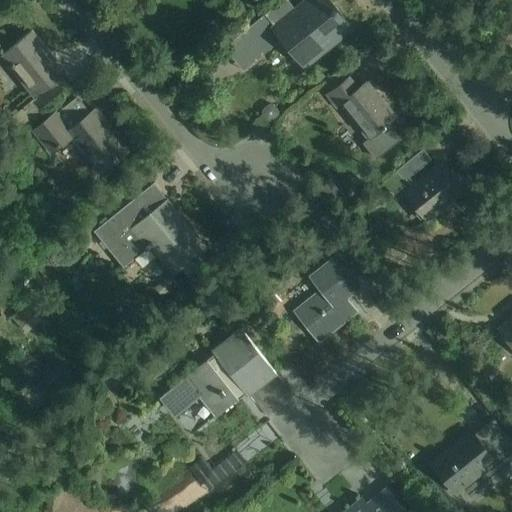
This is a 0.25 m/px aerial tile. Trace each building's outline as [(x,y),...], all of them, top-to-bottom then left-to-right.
[(288,0),(282,0),(243,31),(262,55),(284,37),(306,63),(349,28),(326,0),(309,0),(297,10),(288,0)] [(31,31),(2,54),(4,56),(5,54),(20,72),(22,71),(32,83),(28,86),(37,97),(66,74),(31,31)] [(171,60),(169,71),(183,73),(184,62),(171,60)] [(401,137),(389,121),(396,115),(367,80),(358,88),(349,77),(328,94),(337,106),(341,102),(370,137),(365,142),(377,156),(401,137)] [(128,150),(96,111),(87,118),(82,111),(86,108),(77,97),(35,131),(52,152),(72,136),(101,172),(128,150)] [(40,111),(31,100),(11,116),(20,127),(40,111)] [(196,114),(188,103),(181,109),(189,119),(196,114)] [(263,109),(262,114),(268,120),(271,120),(278,115),(279,111),(273,104),(269,104),(263,109)] [(405,180),(431,159),(423,149),(397,170),(405,180)] [(466,190),(443,163),(407,193),(429,220),(466,190)] [(155,183),(109,221),(95,232),(125,268),(151,247),(174,275),(207,248),(155,183)] [(332,183),(321,191),(329,201),(339,193),(332,183)] [(322,218),(330,227),(339,220),(332,211),(322,218)] [(313,277),(324,290),(298,312),(321,340),(356,311),(346,298),(371,277),(348,249),(313,277)] [(35,326),(52,307),(35,291),(17,310),(35,326)] [(511,323),(502,332),(500,329),(498,330),(511,347),(511,323)] [(168,392),(182,410),(199,397),(215,417),(246,392),(249,396),(277,374),(240,328),(212,350),(215,354),(168,392)] [(476,436),(472,432),(434,462),(459,493),(472,482),(481,493),(511,467),(511,440),(494,418),(494,419),(495,421),(476,436)] [(405,511),(389,490),(368,506),(363,500),(347,511),(405,511)]
